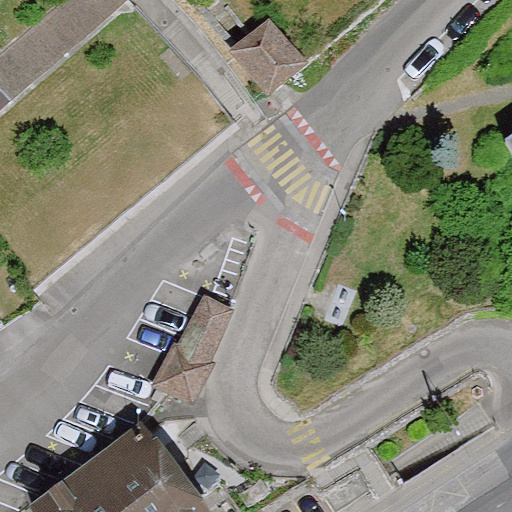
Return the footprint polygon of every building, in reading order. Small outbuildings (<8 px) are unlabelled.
[(0,105),(121,0),(62,0),(0,54),(0,105)] [(279,94),(321,64),(285,16),(244,46),(279,94)] [(511,153),(503,159),(511,174),(511,153)] [(207,402),(246,301),(209,287),(170,388),(207,402)] [(42,511),(218,511),(151,421),(38,505),(42,511)]
